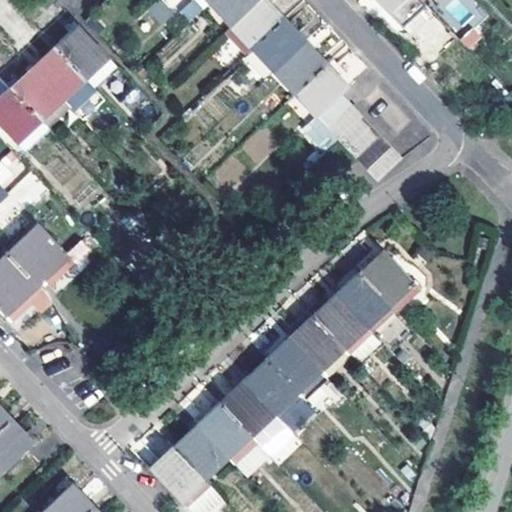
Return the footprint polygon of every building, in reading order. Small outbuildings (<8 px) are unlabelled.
[(192,0),(201,10),(211,0),(192,0)] [(234,24),(260,0),(211,0),(234,24)] [(226,32),(247,54),(256,47),(285,19),(267,0),(260,0),(234,24),(226,32)] [(422,0),(378,0),(401,24),(425,2),(422,0)] [(73,31),(82,23),(77,18),(68,27),(73,31)] [(268,76),(276,69),(306,41),(285,19),(256,47),(247,54),(268,76)] [(73,31),(58,45),(87,75),(94,83),(98,87),(121,64),(82,23),(73,31)] [(473,50),(482,35),(470,27),(461,43),(473,50)] [(297,90),(327,62),(306,41),(276,69),(297,90)] [(35,67),(64,97),(87,75),(58,45),(35,67)] [(71,105),(64,97),(35,67),(27,58),(13,71),(21,79),(11,89),(40,119),(47,128),(71,105)] [(320,114),(343,91),(349,86),(327,62),(297,90),(320,114)] [(87,75),(64,97),(71,105),(94,83),(87,75)] [(40,119),(11,89),(0,99),(0,122),(18,140),(40,119)] [(320,114),(330,125),(354,102),(343,91),(320,114)] [(340,136),(364,113),(354,102),(330,125),(340,136)] [(340,136),(350,147),(375,124),(364,113),(340,136)] [(361,158),(385,135),(375,124),(350,147),(361,158)] [(361,158),(371,168),(396,146),(385,135),(361,158)] [(396,146),(371,168),(380,178),(404,155),(396,146)] [(0,182),(0,203),(11,193),(0,182)] [(147,218),(138,208),(131,215),(140,225),(147,218)] [(449,218),(443,236),(462,242),(467,224),(449,218)] [(39,223),(0,258),(0,309),(11,321),(31,302),(39,310),(50,299),(40,288),(73,259),(39,223)] [(372,249),(354,265),(397,311),(419,289),(384,250),(378,255),(372,249)] [(338,293),(374,332),(397,311),(354,265),(337,281),(343,288),(338,293)] [(338,293),(314,315),(351,354),(374,332),(338,293)] [(287,333),(291,337),(314,315),(310,311),(287,333)] [(291,337),(327,376),(351,354),(314,315),(291,337)] [(266,361),(302,399),(327,376),(291,337),(287,333),(279,340),(283,345),(266,361)] [(243,382),(279,420),(302,399),(266,361),(248,378),(243,382)] [(239,386),(220,403),(256,442),(279,420),(243,382),(239,386)] [(197,425),(227,457),(232,463),(256,442),(220,403),(197,425)] [(0,429),(12,418),(0,405),(0,429)] [(0,475),(35,443),(12,418),(0,429),(0,475)] [(179,443),(175,447),(205,479),(227,457),(197,425),(179,443)] [(175,447),(152,468),(184,499),(186,497),(193,504),(211,486),(205,479),(175,447)] [(89,511),(94,507),(71,482),(39,511),(89,511)] [(208,511),(222,498),(211,486),(193,504),(199,511),(208,511)]
